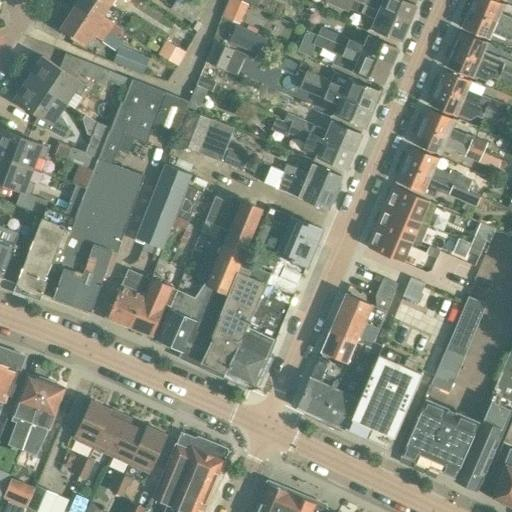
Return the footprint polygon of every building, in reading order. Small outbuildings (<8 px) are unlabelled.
[(114,24),(102,16),(110,5),(101,0),(79,0),(73,10),(108,33),(114,24)] [(201,9),(187,0),(175,0),(170,9),(192,23),(201,9)] [(228,0),(221,17),(229,21),(238,0),(228,0)] [(348,10),(349,8),(348,8),(351,0),(325,0),(348,10)] [(371,29),(400,42),(408,23),(352,0),(351,0),(348,8),(349,8),(375,20),(371,29)] [(352,0),(408,23),(416,5),(403,0),(352,0)] [(469,0),(466,9),(493,21),(497,12),(501,3),(493,0),(469,0)] [(493,21),(466,9),(462,19),(464,20),(461,27),(486,38),(489,33),(493,21)] [(108,33),(73,10),(59,30),(83,46),(90,34),(102,42),(108,33)] [(511,18),(497,12),(493,21),(511,29),(511,18)] [(511,29),(493,21),(489,33),(511,42),(511,29)] [(122,29),(114,24),(108,33),(116,38),(122,29)] [(235,26),(228,42),(261,56),(268,40),(235,26)] [(318,35),(390,66),(397,48),(368,35),(364,45),(321,27),(317,35),(318,35)] [(450,47),(500,69),(504,59),(497,56),(496,57),(481,51),(485,42),(460,31),(456,39),(454,38),(450,47)] [(332,63),(382,84),(390,66),(318,35),(314,44),(336,53),(332,63)] [(178,66),(187,51),(166,39),(158,54),(178,66)] [(225,70),(234,49),(215,41),(206,61),(225,70)] [(119,46),(113,63),(143,75),(150,58),(119,46)] [(496,79),(500,69),(450,47),(445,58),(448,59),(445,66),(470,77),(474,76),(484,80),(490,76),(496,79)] [(28,78),(66,103),(73,93),(77,95),(81,94),(86,87),(80,82),(42,57),(41,58),(37,56),(26,73),(30,75),(28,78)] [(511,62),(504,59),(500,69),(511,73),(511,62)] [(96,81),(101,68),(83,60),(77,73),(96,81)] [(267,82),(270,69),(252,64),(249,77),(267,82)] [(101,68),(96,81),(104,84),(109,71),(101,68)] [(465,89),(469,80),(443,69),(440,77),(438,76),(433,86),(484,108),(488,97),(480,94),(480,95),(465,89)] [(511,85),(511,73),(500,69),(496,79),(511,85)] [(327,90),(331,82),(306,72),(303,80),(327,90)] [(372,109),(379,91),(335,72),(331,82),(327,90),(372,109)] [(196,85),(206,89),(209,80),(199,76),(196,85)] [(62,117),(58,114),(66,103),(28,78),(25,82),(22,79),(11,96),(14,98),(13,100),(37,116),(47,123),(44,129),(64,139),(70,130),(62,117)] [(53,295),(52,299),(91,312),(92,309),(91,309),(112,250),(117,252),(144,176),(112,164),(124,135),(146,144),(151,132),(173,141),(189,102),(172,95),(140,82),(131,79),(122,102),(121,101),(110,128),(98,158),(93,170),(86,189),(75,218),(71,230),(69,236),(94,245),(83,275),(63,268),(53,296),(53,295)] [(327,90),(303,80),(299,88),(324,98),(327,90)] [(196,85),(189,102),(199,106),(206,89),(196,85)] [(433,86),(429,96),(431,97),(428,104),(453,115),(454,115),(454,114),(455,114),(457,113),(466,117),(472,113),(480,117),(484,108),(433,86)] [(333,114),(364,127),(372,109),(327,90),(324,98),(337,104),(333,114)] [(501,103),(488,97),(484,108),(497,113),(501,103)] [(451,128),(454,120),(427,108),(424,115),(422,114),(417,124),(462,143),(469,146),(473,137),(466,134),(466,135),(451,128)] [(484,108),(480,117),(493,122),(497,113),(484,108)] [(174,144),(197,153),(211,119),(187,110),(174,144)] [(290,125),(309,133),(313,124),(288,114),(285,122),(290,125)] [(37,116),(33,123),(44,129),(47,123),(37,116)] [(234,128),(211,119),(197,153),(221,162),(234,128)] [(309,133),(353,152),(361,133),(331,121),(327,130),(313,124),(309,133)] [(85,152),(98,158),(110,128),(96,123),(85,152)] [(447,147),(465,155),(469,146),(462,143),(417,124),(413,135),(415,136),(412,143),(440,154),(443,146),(447,147)] [(286,134),(305,142),(309,133),(290,125),(286,134)] [(0,156),(32,169),(37,157),(41,158),(45,156),(49,148),(41,145),(0,128),(0,156)] [(301,151),(345,170),(353,152),(309,133),(305,142),(301,151)] [(473,137),(469,146),(483,152),(487,143),(473,137)] [(58,142),(53,156),(66,160),(71,147),(58,142)] [(434,167),(438,158),(410,146),(407,153),(405,152),(401,163),(451,184),(455,174),(447,170),(446,172),(434,167)] [(469,146),(465,155),(465,156),(479,162),(483,152),(469,146)] [(71,147),(66,160),(93,170),(98,158),(85,152),(71,147)] [(223,162),(242,169),(247,157),(228,149),(223,162)] [(32,169),(0,156),(0,184),(20,192),(15,205),(42,215),(47,202),(31,196),(34,188),(32,183),(27,182),(32,169)] [(451,184),(401,163),(397,173),(399,174),(396,181),(434,197),(437,190),(447,195),(451,184)] [(175,217),(187,186),(192,175),(164,164),(135,238),(154,246),(160,248),(162,249),(175,217)] [(284,172),(336,194),(340,183),(338,182),(341,176),(312,164),(308,173),(287,164),(284,172)] [(331,204),(336,194),(284,172),(280,179),(302,188),(298,198),(326,210),(329,203),(331,204)] [(451,184),(465,190),(470,180),(455,174),(451,184)] [(451,184),(447,195),(475,207),(479,196),(465,190),(451,184)] [(188,222),(200,191),(187,186),(175,217),(188,222)] [(389,199),(386,207),(419,221),(428,201),(395,187),(393,190),(392,189),(387,199),(389,199)] [(205,221),(228,230),(237,207),(215,197),(205,221)] [(241,197),(237,207),(228,230),(205,284),(228,294),(242,261),(264,207),(241,197)] [(316,240),(305,235),(310,224),(270,206),(265,218),(289,229),(278,253),(305,265),(316,240)] [(381,214),(377,224),(379,225),(377,228),(412,242),(418,224),(419,221),(386,207),(385,210),(383,215),(381,214)] [(16,283),(15,285),(41,295),(46,281),(44,280),(49,269),(54,271),(58,263),(59,264),(69,236),(71,230),(41,218),(32,241),(16,283)] [(0,225),(0,277),(1,278),(17,235),(18,233),(0,225)] [(369,242),(368,244),(370,244),(368,249),(390,258),(403,263),(412,242),(377,228),(374,235),(372,235),(369,242)] [(17,235),(1,278),(15,283),(16,283),(32,241),(17,235)] [(477,236),(474,243),(485,248),(488,240),(477,236)] [(472,247),(471,251),(482,255),(483,252),(485,248),(474,243),(472,247)] [(154,246),(151,253),(157,256),(160,248),(154,246)] [(431,247),(428,254),(439,259),(442,251),(431,247)] [(242,261),(228,294),(200,362),(224,373),(235,348),(247,325),(266,283),(270,274),(242,261)] [(110,321),(111,319),(116,321),(116,323),(128,327),(128,326),(130,326),(143,295),(150,278),(127,269),(112,305),(110,305),(104,318),(110,321)] [(425,282),(411,276),(403,295),(417,301),(425,282)] [(345,294),(330,330),(355,340),(358,335),(372,341),(397,283),(383,277),(375,296),(376,307),(345,294)] [(143,295),(130,326),(131,327),(131,329),(141,333),(142,331),(144,332),(144,331),(152,334),(164,304),(170,306),(178,290),(150,278),(143,295)] [(235,348),(224,373),(250,385),(255,383),(268,356),(284,317),(294,295),(266,283),(247,325),(235,348)] [(178,290),(170,306),(156,339),(160,341),(161,344),(167,347),(171,346),(181,351),(180,353),(200,362),(228,294),(205,284),(194,297),(178,290)] [(447,345),(466,352),(486,301),(467,294),(447,345)] [(330,330),(321,351),(322,352),(346,362),(355,340),(330,330)] [(343,369),(321,418),(344,429),(377,354),(381,345),(372,341),(358,335),(355,340),(346,362),(343,369)] [(449,393),(466,352),(447,345),(430,385),(449,393)] [(476,490),(511,409),(511,345),(493,392),(454,480),(476,490)] [(377,354),(344,429),(388,450),(393,439),(421,378),(422,374),(377,354)] [(310,378),(297,407),(321,418),(343,369),(319,358),(311,378),(310,378)] [(0,408),(6,393),(11,395),(19,374),(18,373),(19,369),(7,365),(6,367),(0,364),(0,408)] [(7,445),(21,450),(30,426),(46,379),(39,377),(38,379),(27,375),(12,416),(17,417),(7,445)] [(30,426),(21,450),(36,456),(54,416),(64,388),(53,384),(54,382),(46,379),(30,426)] [(478,423),(466,418),(424,399),(401,453),(414,459),(414,460),(440,472),(441,471),(454,477),(478,423)] [(73,437),(93,446),(109,409),(90,400),(73,437)] [(93,446),(110,454),(127,417),(109,409),(93,446)] [(110,454),(129,463),(146,425),(127,417),(110,454)] [(511,419),(503,442),(511,445),(511,450),(505,464),(505,463),(491,498),(511,507),(511,419)] [(146,425),(129,463),(150,472),(167,435),(146,425)] [(202,511),(224,460),(227,452),(181,432),(165,471),(162,470),(151,498),(166,505),(162,511),(202,511)] [(75,456),(73,454),(68,452),(62,465),(67,467),(70,467),(71,464),(69,462),(71,459),(74,459),(75,456)] [(72,474),(78,476),(86,457),(81,455),(72,474)] [(94,461),(86,457),(78,476),(86,480),(94,461)] [(109,491),(115,494),(124,475),(118,472),(109,491)] [(131,478),(124,475),(115,494),(123,497),(131,478)] [(12,478),(3,497),(26,507),(34,487),(12,478)] [(286,511),(294,494),(286,491),(279,492),(272,490),(268,484),(266,483),(253,511),(286,511)] [(34,487),(26,507),(37,511),(49,511),(57,494),(36,484),(35,487),(34,487)] [(294,494),(286,511),(327,511),(329,509),(313,502),(308,497),(302,495),(295,495),(294,494)] [(142,511),(144,508),(135,504),(129,501),(123,511),(142,511)]
